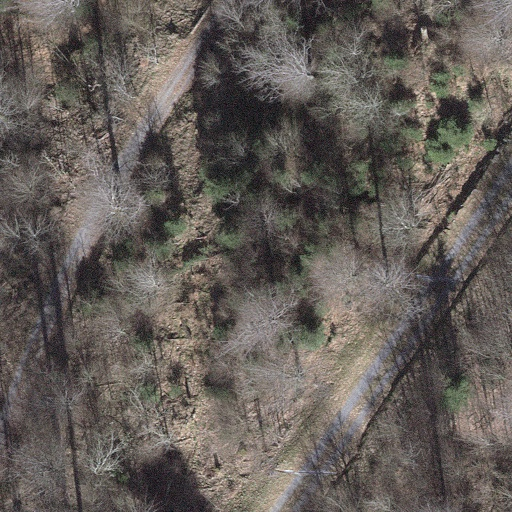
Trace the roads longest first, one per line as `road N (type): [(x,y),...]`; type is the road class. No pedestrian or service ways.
road 1 (track): [(214,0),(18,348),(0,413)]
road 2 (track): [(511,158),(398,345),(280,511)]
